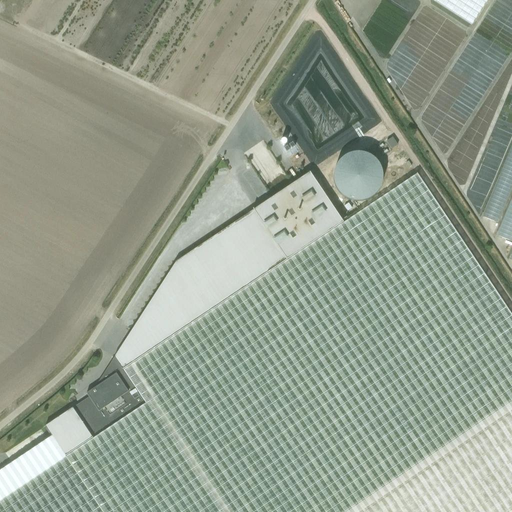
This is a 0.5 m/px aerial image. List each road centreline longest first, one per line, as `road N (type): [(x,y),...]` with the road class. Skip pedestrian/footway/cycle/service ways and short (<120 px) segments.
road 1 (unclassified): [(311,0),(95,335),(0,418)]
road 2 (unknown): [(309,3),(511,305)]
